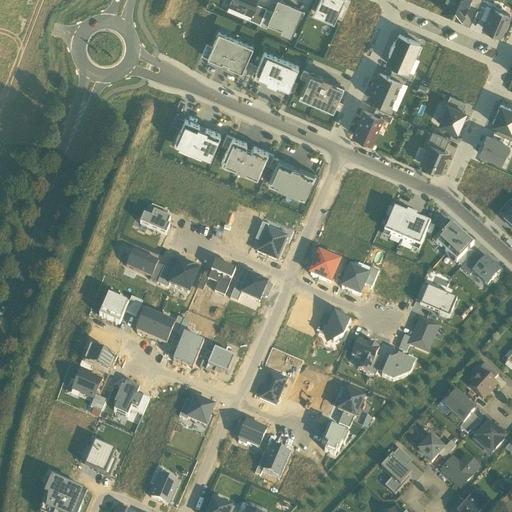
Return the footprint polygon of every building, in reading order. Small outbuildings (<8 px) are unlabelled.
[(256,0),(230,0),(229,3),(251,12),(256,2),(256,0)] [(286,2),(281,0),(277,0),(272,11),(269,20),(270,20),(269,22),(283,28),(281,30),(290,34),(301,8),(292,5),(292,6),(286,3),(286,2)] [(323,12),(321,17),(334,22),(336,17),(343,0),(342,0),(318,0),(315,8),(322,11),(322,12),(323,12)] [(348,2),(343,0),(336,17),(341,19),(348,4),(348,2)] [(445,0),(441,10),(461,18),(467,4),(468,0),(445,0)] [(468,0),(467,4),(478,8),(481,0),(468,0)] [(488,1),(484,0),(481,0),(478,8),(475,15),(481,18),(486,4),(488,1)] [(251,12),(249,18),(260,23),(266,8),(267,7),(256,2),(251,12)] [(229,3),(227,10),(248,19),(249,18),(251,12),(229,3)] [(341,20),(347,23),(353,18),(357,8),(348,4),(341,20)] [(359,4),(357,8),(353,18),(347,23),(345,28),(355,32),(355,30),(365,34),(367,29),(368,30),(376,11),(359,4)] [(481,18),(486,20),(492,7),(486,4),(481,18)] [(510,14),(492,7),(486,20),(483,28),(500,35),(503,29),(505,29),(508,21),(507,21),(510,14)] [(269,22),(270,20),(269,20),(272,11),(266,8),(260,23),(259,24),(266,27),(267,24),(268,24),(269,22)] [(322,11),(315,8),(313,13),(321,17),(323,12),(322,12),(322,11)] [(246,61),(252,46),(218,31),(212,46),(207,57),(221,63),(222,61),(228,64),(227,66),(241,72),(246,61)] [(393,41),(391,47),(413,57),(419,43),(399,34),(395,42),(393,41)] [(212,46),(206,44),(202,54),(207,57),(212,46)] [(413,57),(391,47),(388,53),(390,54),(386,62),(397,67),(407,71),(413,57)] [(292,80),(298,66),(264,51),(257,66),(253,75),(267,81),(268,80),(274,82),(274,84),(288,90),(292,80)] [(419,59),(413,57),(407,71),(413,73),(419,59)] [(241,72),(247,74),(248,73),(252,63),(246,61),(241,72)] [(252,63),(248,73),(253,75),(257,66),(252,63)] [(397,67),(395,73),(408,78),(411,80),(414,74),(413,73),(407,71),(397,67)] [(303,70),(300,77),(305,80),(309,72),(303,70)] [(334,108),(337,100),(334,99),(340,84),(309,71),(309,72),(305,80),(298,96),(333,111),(334,108)] [(395,73),(391,71),(389,76),(401,82),(406,84),(408,78),(395,73)] [(389,76),(380,73),(374,86),(395,94),(401,82),(389,76)] [(297,83),(292,80),(288,90),(293,92),(297,83)] [(406,84),(401,82),(395,94),(402,97),(407,84),(406,84)] [(344,85),(340,84),(334,99),(337,100),(344,85)] [(374,86),(369,98),(378,102),(390,107),(395,94),(374,86)] [(395,94),(390,107),(394,110),(396,110),(402,97),(395,94)] [(446,104),(447,104),(462,110),(466,103),(449,96),(446,104)] [(343,103),(337,100),(334,108),(340,110),(343,103)] [(443,113),(447,104),(446,104),(440,101),(436,110),(443,113)] [(378,102),(375,108),(376,108),(392,115),(394,110),(390,107),(378,102)] [(443,113),(439,123),(456,131),(465,111),(462,110),(447,104),(443,113)] [(511,108),(500,104),(492,123),(499,126),(511,132),(511,131),(511,130),(511,108)] [(392,115),(376,108),(373,114),(382,118),(382,119),(389,122),(392,115)] [(364,110),(357,126),(375,134),(382,119),(382,118),(373,114),(364,110)] [(170,124),(181,128),(184,119),(174,115),(170,124)] [(181,128),(174,143),(180,146),(192,151),(203,156),(210,158),(220,135),(205,128),(205,130),(199,127),(199,126),(184,119),(181,128)] [(371,143),(375,134),(357,126),(353,135),(371,143)] [(499,126),(496,132),(510,138),(511,139),(511,131),(511,132),(499,126)] [(494,131),(491,137),(507,145),(510,138),(496,132),(494,131)] [(432,132),(427,143),(429,144),(444,150),(449,139),(432,132)] [(227,149),(232,138),(227,135),(222,146),(227,149)] [(485,143),(481,153),(484,154),(483,156),(491,160),(492,158),(500,161),(507,145),(491,137),(487,136),(484,142),(485,143)] [(227,149),(221,163),(257,179),(263,164),(268,153),(253,147),(252,150),(245,147),(247,144),(232,138),(227,149)] [(429,144),(427,143),(421,141),(413,160),(421,164),(429,144)] [(429,144),(421,164),(439,172),(442,164),(443,165),(446,158),(445,157),(447,152),(444,150),(429,144)] [(190,156),(192,151),(180,146),(178,151),(190,156)] [(192,151),(190,156),(201,161),(203,156),(192,151)] [(273,155),(268,153),(263,164),(269,166),(273,157),(273,155)] [(278,160),(273,157),(269,166),(274,169),(278,160)] [(274,169),(268,184),(304,199),(310,184),(314,175),(299,169),(298,170),(292,168),(293,166),(278,160),(274,169)] [(155,194),(164,198),(162,202),(169,205),(171,200),(175,202),(176,199),(183,184),(156,173),(153,181),(160,184),(155,194)] [(319,177),(314,175),(310,184),(316,186),(319,177)] [(186,202),(192,188),(183,184),(176,199),(186,202)] [(499,215),(504,220),(511,211),(511,202),(511,201),(499,215)] [(154,213),(166,219),(169,213),(152,206),(150,212),(154,213)] [(390,236),(414,246),(415,243),(421,246),(425,236),(429,227),(430,225),(415,218),(414,220),(408,217),(409,216),(394,209),(393,212),(389,220),(385,230),(391,233),(390,236)] [(384,218),(389,220),(393,212),(388,210),(384,218)] [(144,216),(139,225),(166,237),(170,227),(168,226),(170,220),(166,219),(154,213),(151,219),(144,216)] [(254,229),(257,222),(236,214),(225,239),(246,248),(254,229)] [(257,222),(254,229),(259,231),(262,224),(265,217),(260,215),(257,222)] [(503,221),(511,229),(511,228),(511,227),(504,220),(503,221)] [(259,231),(265,233),(266,230),(267,230),(268,227),(262,224),(259,231)] [(436,244),(436,245),(446,254),(463,236),(453,226),(446,234),(436,244)] [(434,230),(429,227),(425,236),(431,238),(434,230)] [(267,230),(266,230),(265,233),(260,244),(257,253),(277,261),(287,238),(267,230)] [(432,240),(436,244),(446,234),(441,230),(432,240)] [(255,241),(260,244),(265,233),(259,231),(255,241)] [(473,246),(463,236),(446,254),(456,264),(457,263),(469,250),(473,246)] [(474,254),(469,250),(457,263),(462,267),(474,254)] [(157,266),(159,263),(133,252),(126,268),(151,279),(157,266)] [(319,255),(310,275),(330,284),(339,264),(332,261),(334,257),(327,254),(325,258),(319,255)] [(461,268),(470,276),(473,273),(482,263),(473,255),(461,268)] [(482,263),(473,273),(484,284),(487,286),(496,277),(497,278),(503,273),(495,266),(494,267),(485,259),(482,263)] [(215,263),(209,276),(208,281),(217,285),(214,293),(224,298),(235,272),(215,263)] [(178,264),(174,273),(168,286),(169,286),(188,295),(198,273),(191,270),(192,268),(185,265),(184,267),(178,264)] [(164,268),(157,266),(151,279),(149,282),(157,285),(164,268)] [(358,266),(356,271),(368,277),(371,271),(358,266)] [(168,290),(169,286),(168,286),(174,273),(164,268),(157,285),(168,290)] [(364,286),(368,277),(356,271),(350,269),(341,289),(359,297),(364,286)] [(364,286),(372,289),(374,284),(379,273),(371,269),(371,271),(368,277),(364,286)] [(374,284),(380,286),(385,273),(379,271),(379,273),(374,284)] [(379,292),(392,298),(401,278),(386,271),(385,273),(380,286),(379,292)] [(470,276),(467,279),(479,290),(484,284),(473,273),(470,276)] [(197,290),(202,293),(208,281),(209,276),(204,274),(197,290)] [(254,280),(248,277),(244,286),(240,296),(241,296),(259,304),(267,285),(260,283),(261,282),(255,279),(254,280)] [(416,284),(401,278),(392,298),(407,304),(410,299),(415,286),(416,284)] [(237,283),(230,300),(238,303),(241,296),(240,296),(244,286),(237,283)] [(415,301),(421,304),(427,289),(434,292),(435,290),(422,285),(421,289),(415,301)] [(410,299),(415,301),(421,289),(415,286),(410,299)] [(457,302),(434,292),(427,289),(421,304),(419,307),(449,320),(457,302)] [(108,297),(99,318),(109,322),(118,302),(108,297)] [(142,304),(131,299),(128,306),(125,314),(136,318),(142,304)] [(311,329),(317,315),(319,310),(299,301),(292,318),(294,318),(290,326),(309,334),(311,329)] [(125,314),(128,306),(118,302),(109,322),(119,327),(125,314)] [(350,321),(333,313),(330,320),(324,333),(331,336),(333,343),(343,339),(350,321)] [(137,333),(151,339),(160,320),(145,314),(137,333)] [(317,315),(311,329),(316,332),(322,317),(317,315)] [(330,320),(322,317),(316,332),(322,334),(324,333),(330,320)] [(171,333),(177,336),(183,321),(177,319),(174,326),(171,333)] [(174,326),(160,320),(151,339),(166,346),(171,333),(174,326)] [(184,337),(190,324),(183,321),(177,336),(176,338),(182,340),(183,337),(184,337)] [(439,328),(421,321),(412,340),(409,347),(427,354),(439,328)] [(326,345),(333,343),(331,336),(324,333),(322,334),(326,345)] [(406,354),(409,347),(412,340),(404,336),(398,350),(406,354)] [(184,337),(183,337),(182,340),(172,362),(193,371),(204,345),(184,337)] [(351,357),(361,361),(357,370),(367,374),(368,373),(371,365),(372,366),(376,357),(379,350),(378,350),(379,349),(368,344),(368,345),(358,341),(351,357)] [(87,364),(86,364),(93,367),(107,373),(113,359),(93,350),(87,364)] [(214,351),(212,356),(207,367),(211,369),(216,371),(227,376),(234,360),(214,351)] [(212,356),(207,353),(200,370),(209,374),(211,369),(207,367),(212,356)] [(382,360),(376,357),(372,366),(371,365),(368,373),(375,377),(377,372),(382,361),(382,360)] [(389,360),(387,364),(383,375),(382,377),(384,379),(393,382),(409,376),(414,364),(398,357),(396,359),(391,362),(389,360)] [(382,361),(377,372),(383,375),(387,364),(382,361)] [(80,368),(91,373),(93,367),(86,364),(87,364),(82,362),(80,368)] [(498,377),(485,365),(479,371),(482,374),(483,374),(493,383),(498,377)] [(273,367),(270,374),(286,381),(289,374),(273,367)] [(270,374),(259,399),(275,407),(286,381),(270,374)] [(493,383),(483,374),(482,374),(469,389),(482,401),(496,386),(493,383)] [(80,375),(73,391),(79,394),(94,401),(95,398),(101,384),(80,375)] [(302,380),(300,386),(295,397),(294,398),(316,407),(324,390),(302,380)] [(289,395),(295,397),(300,386),(294,384),(289,395)] [(131,412),(136,414),(143,398),(138,396),(139,392),(125,386),(124,390),(121,389),(114,405),(117,406),(114,413),(128,419),(131,412)] [(79,394),(73,391),(70,397),(76,400),(79,394)] [(337,412),(343,414),(353,418),(355,419),(363,400),(346,392),(337,412)] [(455,393),(448,401),(445,399),(436,409),(446,417),(450,413),(463,425),(469,419),(468,418),(471,415),(474,412),(463,402),(464,401),(455,393)] [(94,401),(90,410),(92,410),(101,414),(106,402),(95,398),(94,401)] [(149,401),(143,398),(136,414),(142,417),(149,401)] [(193,405),(187,420),(191,422),(203,427),(205,428),(214,408),(195,400),(193,405)] [(179,418),(187,422),(187,420),(193,405),(186,402),(179,418)] [(101,414),(92,410),(89,416),(99,420),(101,414)] [(343,414),(338,425),(347,429),(348,429),(353,418),(343,414)] [(469,419),(463,425),(460,429),(467,436),(471,432),(479,422),(471,415),(468,418),(469,419)] [(489,425),(483,418),(479,422),(471,432),(477,438),(488,426),(489,425)] [(203,427),(191,422),(189,428),(200,433),(203,427)] [(246,423),(239,441),(247,445),(258,450),(266,432),(246,423)] [(346,432),(347,429),(338,425),(336,424),(335,428),(346,432)] [(488,426),(496,433),(498,432),(489,425),(488,426)] [(475,440),(487,451),(491,455),(504,441),(501,437),(496,433),(488,426),(477,438),(475,440)] [(349,436),(328,427),(321,445),(326,447),(324,452),(335,457),(336,453),(338,453),(342,446),(344,447),(349,436)] [(51,458),(54,459),(68,466),(71,467),(81,443),(62,435),(51,458)] [(438,457),(443,451),(430,439),(419,452),(431,463),(438,457)] [(487,451),(475,440),(474,442),(485,452),(487,451)] [(438,457),(443,461),(455,448),(450,443),(443,451),(438,457)] [(95,444),(92,450),(98,452),(101,447),(95,444)] [(87,447),(80,464),(85,466),(92,450),(87,447)] [(96,473),(105,477),(112,460),(115,453),(101,447),(98,452),(92,450),(85,466),(97,471),(96,473)] [(267,462),(262,472),(278,479),(288,456),(272,449),(267,462)] [(399,450),(392,457),(405,469),(412,462),(399,450)] [(400,487),(409,477),(411,475),(405,469),(392,457),(380,469),(391,480),(400,487)] [(466,457),(459,465),(462,468),(469,460),(466,457)] [(63,478),(68,466),(54,459),(48,472),(49,472),(60,477),(63,478)] [(262,472),(267,462),(261,459),(254,476),(260,478),(262,472)] [(117,462),(112,460),(105,477),(109,479),(117,462)] [(130,460),(120,485),(139,494),(141,488),(148,472),(150,468),(130,460)] [(453,460),(441,473),(448,479),(449,477),(452,480),(450,481),(460,490),(479,469),(469,460),(462,468),(459,465),(453,460)] [(300,461),(294,473),(289,486),(292,488),(302,493),(317,476),(314,467),(300,461)] [(155,489),(160,477),(162,473),(156,470),(155,474),(149,487),(155,489)] [(290,491),(292,488),(289,486),(294,473),(288,471),(281,487),(290,491)] [(51,480),(57,483),(60,477),(49,472),(46,478),(51,480)] [(155,474),(148,472),(141,488),(148,491),(149,487),(155,474)] [(151,499),(167,506),(177,484),(160,477),(155,489),(151,499)] [(400,487),(391,480),(384,487),(395,496),(411,479),(409,477),(400,487)] [(51,480),(43,497),(40,511),(79,511),(83,504),(82,504),(86,496),(87,495),(57,483),(51,480)] [(459,500),(465,505),(475,495),(477,492),(471,487),(459,500)] [(483,511),(486,509),(478,501),(480,499),(475,495),(465,505),(459,511),(460,511),(483,511)] [(478,501),(486,509),(488,507),(480,499),(478,501)] [(229,511),(231,509),(230,509),(213,502),(208,511),(229,511)] [(248,507),(246,511),(247,511),(267,511),(268,511),(250,503),(248,507)]
